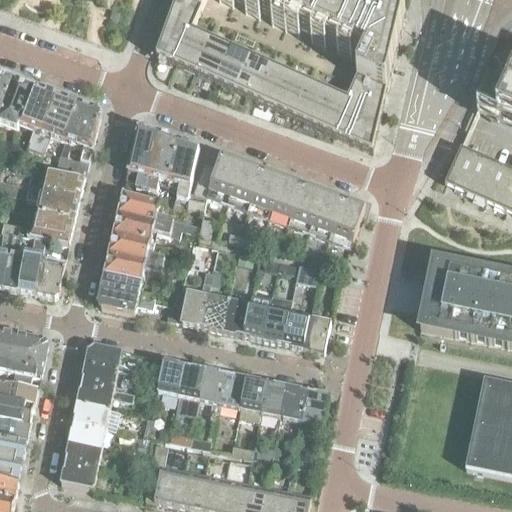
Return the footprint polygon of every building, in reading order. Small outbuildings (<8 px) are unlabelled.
[(406,21),(358,0),(179,0),(179,2),(170,28),(157,62),(373,158),(388,96),(406,21)] [(117,24),(120,17),(113,15),(110,22),(117,24)] [(511,68),(501,64),(480,112),(511,126),(511,68)] [(0,125),(15,86),(0,79),(0,125)] [(15,86),(0,125),(0,128),(18,135),(20,131),(33,93),(15,86)] [(33,93),(20,131),(33,136),(26,155),(36,158),(57,102),(33,93)] [(57,102),(36,158),(45,161),(51,142),(65,147),(80,110),(57,102)] [(65,147),(62,159),(68,161),(71,150),(84,154),(81,165),(90,168),(101,122),(98,116),(80,110),(65,147)] [(147,192),(160,139),(143,133),(138,136),(127,185),(134,187),(133,189),(147,192)] [(160,139),(147,192),(157,195),(155,200),(168,203),(171,189),(170,189),(180,147),(160,139)] [(200,154),(180,147),(170,189),(171,189),(180,191),(177,203),(173,214),(186,217),(187,215),(205,218),(206,208),(188,206),(200,154)] [(466,199),(482,163),(461,154),(447,187),(445,190),(454,194),(466,199)] [(366,213),(212,158),(211,159),(207,169),(205,169),(194,199),(206,204),(207,203),(350,256),(366,213)] [(62,159),(57,176),(86,183),(90,168),(81,165),(81,167),(67,163),(68,161),(62,159)] [(486,208),(502,172),(482,163),(466,199),(467,200),(474,203),(486,208)] [(2,165),(0,172),(0,188),(30,197),(30,196),(80,206),(86,183),(57,176),(57,178),(46,177),(44,191),(32,188),(33,185),(16,180),(19,170),(2,165)] [(506,217),(511,203),(511,176),(502,172),(486,208),(487,209),(494,211),(506,217)] [(0,188),(0,211),(3,212),(6,203),(28,208),(28,207),(39,209),(36,221),(75,229),(80,206),(30,196),(30,197),(0,188)] [(202,231),(174,225),(159,221),(161,210),(155,208),(124,201),(119,221),(172,235),(182,237),(200,240),(202,233),(202,231)] [(70,251),(75,229),(36,221),(33,235),(4,229),(2,240),(4,241),(4,240),(14,242),(22,244),(36,247),(47,249),(54,250),(55,248),(70,251)] [(171,243),(171,242),(172,235),(119,221),(114,240),(153,249),(155,239),(171,243)] [(213,226),(204,225),(203,225),(202,231),(202,233),(212,234),(213,226)] [(210,246),(212,234),(202,233),(200,240),(200,245),(210,246)] [(180,245),(182,237),(172,235),(171,242),(180,245)] [(238,249),(240,241),(230,239),(229,247),(238,249)] [(1,256),(0,256),(0,294),(4,295),(14,242),(4,240),(4,241),(1,256)] [(150,261),(153,249),(114,240),(110,260),(164,272),(166,264),(150,261)] [(250,243),(240,241),(238,249),(248,250),(250,243)] [(22,244),(14,242),(4,295),(20,298),(27,262),(19,260),(22,244)] [(37,301),(47,249),(36,247),(33,263),(27,262),(20,298),(37,301)] [(281,258),(283,251),(273,248),(271,256),(281,258)] [(47,249),(37,301),(55,305),(60,302),(59,302),(66,267),(52,264),(54,250),(47,249)] [(293,253),(283,251),(281,258),(291,260),(293,253)] [(253,272),(254,262),(240,259),(237,269),(253,272)] [(161,281),(164,272),(110,260),(105,280),(143,288),(146,278),(161,281)] [(275,278),(277,268),(267,265),(265,276),(275,278)] [(298,281),(300,273),(280,268),(279,277),(298,281)] [(511,283),(434,268),(420,335),(511,353),(511,283)] [(320,289),(323,277),(300,273),(298,281),(297,285),(320,289)] [(210,302),(212,291),(215,280),(207,278),(202,300),(187,297),(187,299),(183,298),(180,312),(177,328),(204,334),(210,302)] [(141,296),(143,288),(105,280),(101,296),(155,307),(157,299),(141,296)] [(223,281),(215,280),(212,291),(220,292),(223,281)] [(153,316),(155,307),(101,296),(98,309),(102,314),(135,321),(137,312),(153,316)] [(224,338),(230,306),(210,302),(204,334),(224,338)] [(244,342),(251,310),(230,306),(224,338),(244,342)] [(325,359),(332,327),(317,324),(320,307),(314,306),(311,323),(304,355),(325,359)] [(177,328),(180,312),(171,310),(168,326),(177,328)] [(264,347),(270,314),(251,310),(244,342),(264,347)] [(291,319),(270,314),(264,347),(285,351),(291,319)] [(304,355),(311,323),(291,319),(285,351),(304,355)] [(0,376),(8,378),(17,338),(1,335),(0,337),(0,376)] [(34,341),(17,338),(8,378),(15,380),(14,386),(13,392),(21,393),(34,341)] [(34,341),(21,393),(30,395),(33,383),(42,384),(49,349),(46,344),(34,341)] [(162,386),(166,368),(94,353),(88,355),(86,370),(119,377),(160,386),(162,386)] [(180,404),(186,372),(166,368),(162,386),(160,386),(158,396),(157,399),(158,399),(180,404)] [(115,396),(119,377),(86,370),(83,384),(81,390),(115,397),(115,396)] [(180,404),(177,419),(197,423),(200,408),(207,376),(186,372),(180,404)] [(219,420),(221,412),(227,381),(207,376),(200,408),(212,410),(211,419),(219,420)] [(241,416),(248,385),(227,381),(221,412),(241,416)] [(261,421),(268,389),(248,385),(241,416),(261,421)] [(511,391),(485,386),(466,475),(511,484),(511,391)] [(0,389),(0,405),(35,413),(38,396),(30,395),(21,393),(13,392),(5,390),(0,389)] [(279,436),(288,393),(268,389),(261,421),(279,424),(277,436),(279,436)] [(134,400),(115,396),(115,397),(81,390),(80,397),(77,410),(111,417),(113,405),(133,409),(134,400)] [(157,405),(158,399),(157,399),(158,396),(148,393),(146,403),(157,405)] [(302,429),(309,397),(288,393),(279,436),(283,437),(285,425),(302,429)] [(323,433),(329,401),(309,397),(302,429),(323,433)] [(0,427),(30,434),(35,413),(0,405),(0,427)] [(107,437),(111,417),(77,410),(73,430),(107,437)] [(145,442),(153,444),(156,424),(149,423),(145,442)] [(0,444),(5,445),(27,450),(30,434),(0,427),(0,444)] [(103,457),(107,437),(73,430),(71,437),(72,437),(69,450),(103,457)] [(162,434),(160,447),(171,449),(173,436),(162,434)] [(174,440),(172,450),(192,454),(193,444),(174,440)] [(256,441),(254,456),(252,465),(273,469),(276,455),(262,452),(263,442),(256,441)] [(0,484),(19,489),(27,450),(5,446),(0,445),(0,484)] [(195,446),(193,454),(211,457),(213,449),(195,446)] [(100,468),(103,457),(69,450),(66,463),(65,469),(99,476),(100,468)] [(156,451),(155,459),(167,462),(169,454),(156,451)] [(252,465),(254,456),(233,452),(232,461),(252,465)] [(298,458),(295,471),(316,475),(319,462),(298,458)] [(165,469),(167,462),(155,459),(153,467),(165,469)] [(164,477),(165,474),(165,469),(153,467),(152,475),(164,477)] [(95,497),(99,476),(65,469),(61,490),(95,497)] [(173,511),(178,511),(186,478),(165,474),(164,477),(162,485),(161,493),(159,501),(158,509),(173,511)] [(162,485),(164,477),(152,475),(150,483),(162,485)] [(126,480),(116,478),(115,486),(124,488),(126,480)] [(200,511),(207,482),(186,478),(178,511),(200,511)] [(141,499),(144,484),(135,482),(132,497),(141,499)] [(222,511),(228,487),(207,482),(200,511),(222,511)] [(161,493),(162,485),(150,483),(149,491),(161,493)] [(0,501),(16,505),(19,489),(0,484),(0,501)] [(244,511),(249,491),(228,487),(222,511),(244,511)] [(159,501),(161,493),(149,491),(147,499),(159,501)] [(266,511),(270,495),(249,491),(244,511),(266,511)] [(288,511),(291,499),(270,495),(266,511),(288,511)] [(158,509),(159,501),(147,499),(145,506),(158,509)] [(310,511),(312,503),(291,499),(288,511),(310,511)] [(0,511),(14,511),(16,505),(0,501),(0,511)]
